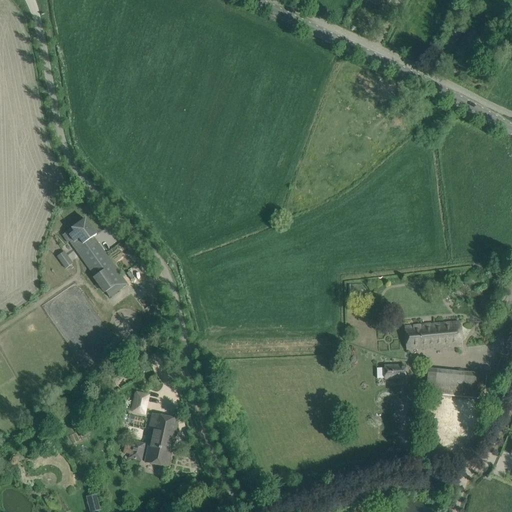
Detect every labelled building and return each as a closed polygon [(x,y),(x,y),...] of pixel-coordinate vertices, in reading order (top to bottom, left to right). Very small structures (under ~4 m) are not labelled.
[(468,29),(451,62),(466,70),(483,37),(468,29)] [(75,250),(88,241),(96,235),(85,219),(62,235),(67,243),(69,242),(75,250)] [(88,275),(92,273),(109,298),(127,285),(98,243),(80,256),(83,261),(80,263),(88,275)] [(66,269),(72,264),(69,259),(67,261),(61,253),(57,256),(66,269)] [(133,280),(141,275),(136,267),(128,271),(133,280)] [(420,325),(405,326),(406,350),(422,349),(461,346),(458,346),(456,323),(459,323),(459,322),(420,325)] [(511,363),(511,360),(502,357),(496,374),(507,377),(511,363)] [(377,378),(384,378),(384,379),(406,379),(406,366),(384,367),(384,368),(377,368),(377,378)] [(434,394),(484,399),(486,375),(428,369),(427,387),(435,387),(434,394)] [(496,376),(486,375),(484,399),(494,400),(496,376)] [(410,401),(419,393),(415,389),(406,397),(410,401)] [(136,394),(132,411),(144,414),(148,396),(136,394)] [(153,415),(150,424),(149,430),(152,430),(145,463),(162,466),(161,471),(165,472),(166,467),(167,467),(177,420),(153,415)] [(451,431),(449,450),(469,453),(472,427),(461,426),(460,432),(451,431)] [(133,442),(133,444),(126,443),(123,453),(131,454),(130,458),(140,461),(144,444),(133,442)] [(86,496),(90,511),(95,511),(101,511),(97,494),(86,496)]
